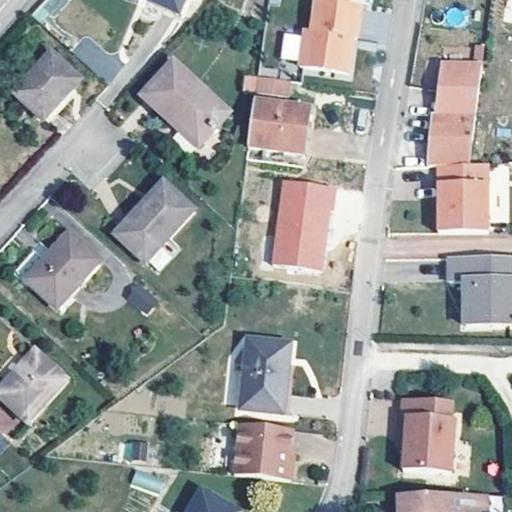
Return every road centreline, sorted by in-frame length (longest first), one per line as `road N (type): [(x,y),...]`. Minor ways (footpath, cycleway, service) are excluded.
road 1 (residential): [(404,0),(344,477),(332,511)]
road 2 (unknown): [(372,233),(511,238)]
road 3 (residential): [(88,135),(0,229)]
